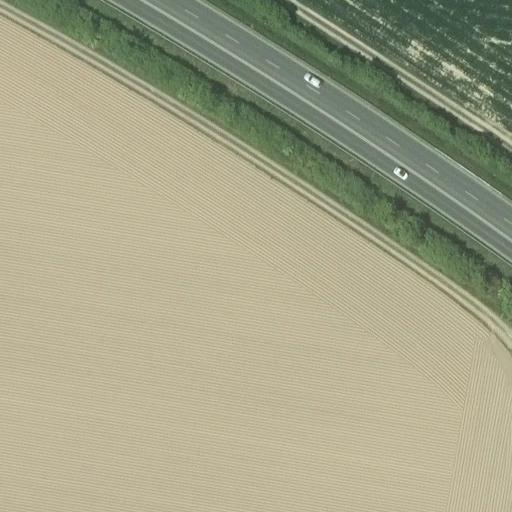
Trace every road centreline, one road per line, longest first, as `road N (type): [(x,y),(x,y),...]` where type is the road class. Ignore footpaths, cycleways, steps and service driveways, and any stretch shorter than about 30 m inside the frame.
road 1 (track): [(0,12),(243,151),(511,342)]
road 2 (trunk): [(150,0),(511,233)]
road 3 (track): [(279,0),(511,150)]
